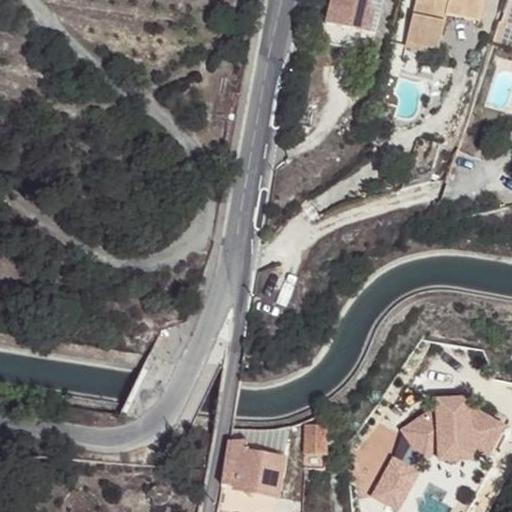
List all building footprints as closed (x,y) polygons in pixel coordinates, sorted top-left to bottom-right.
[(331,0),(325,28),(373,38),(382,0),(381,0),(331,0)] [(415,0),(404,46),(425,51),(437,53),(445,18),(459,21),(460,16),(478,20),(482,0),(415,0)] [(477,24),(478,20),(460,16),(459,21),(477,24)] [(369,56),(373,38),(325,28),(320,46),(369,56)] [(425,51),(404,46),(403,51),(424,56),(425,51)] [(309,131),(312,114),(290,112),(287,129),(309,131)] [(415,143),(406,169),(430,177),(440,148),(418,141),(415,143)] [(430,177),(406,169),(398,192),(427,186),(430,177)] [(303,426),(302,438),(322,440),(323,427),(303,426)] [(322,440),(302,438),(301,454),(322,454),(322,440)] [(226,444),(219,485),(232,488),(232,490),(274,499),(282,460),(243,450),(245,442),(226,444)]
